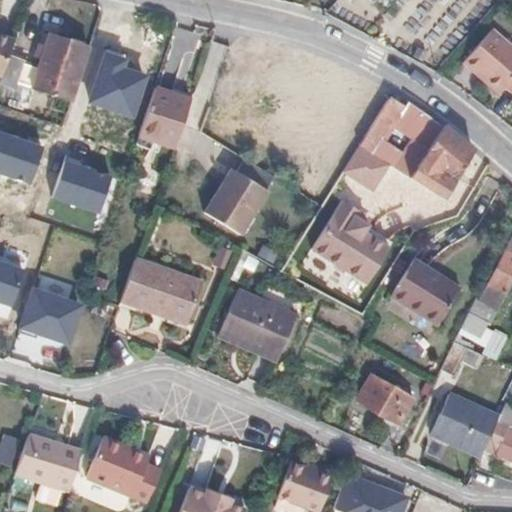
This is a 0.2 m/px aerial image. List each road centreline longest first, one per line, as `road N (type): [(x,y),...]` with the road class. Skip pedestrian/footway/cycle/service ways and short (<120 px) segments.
road 1 (residential): [(0,373),(92,395),(154,373),(178,375),(463,499),(511,501)]
road 2 (residential): [(511,159),(438,103),(342,48),(150,0)]
